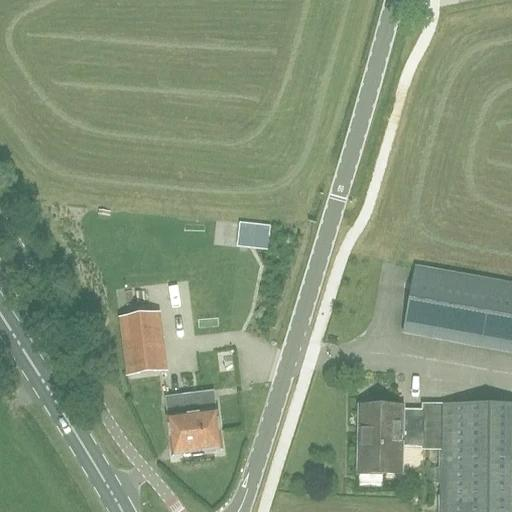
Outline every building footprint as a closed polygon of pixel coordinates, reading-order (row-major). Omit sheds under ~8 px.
[(511,288),(415,271),(404,334),(511,352),(511,288)] [(162,372),(155,316),(123,320),(130,376),(162,372)] [(183,392),(241,389),(240,358),(182,361),(183,392)] [(217,451),(220,446),(216,414),(185,418),(184,405),(166,407),(172,452),(177,456),(190,454),(191,458),(204,456),(203,452),(217,451)] [(359,476),(401,476),(401,448),(422,448),(422,450),(444,450),(443,511),(511,511),(511,405),(424,405),(424,411),(403,411),(403,408),(361,408),(359,476)]
